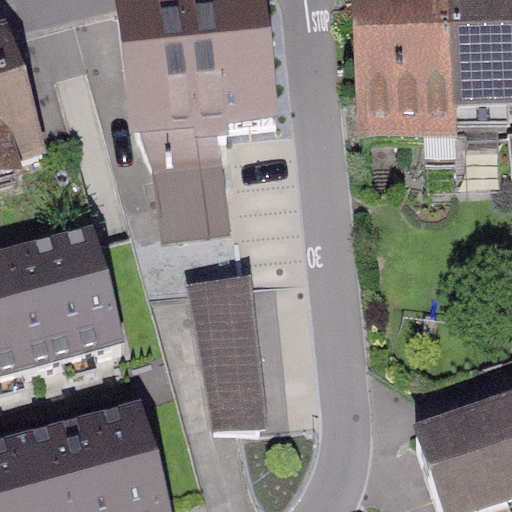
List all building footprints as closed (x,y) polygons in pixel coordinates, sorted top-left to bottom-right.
[(511,0),(447,0),(448,10),(357,12),(362,144),(503,137),(501,109),(511,108),(511,0)] [(263,1),(122,16),(135,146),(178,241),(231,232),(220,137),(278,130),(263,1)] [(0,182),(54,167),(15,35),(0,39),(0,182)] [(96,249),(0,274),(0,389),(125,356),(96,249)] [(264,440),(246,296),(191,300),(217,444),(264,440)] [(168,511),(145,422),(0,460),(0,511),(168,511)] [(511,511),(511,423),(421,455),(440,511),(511,511)]
